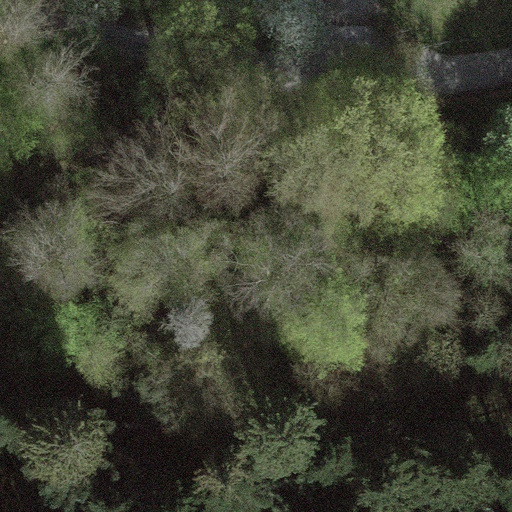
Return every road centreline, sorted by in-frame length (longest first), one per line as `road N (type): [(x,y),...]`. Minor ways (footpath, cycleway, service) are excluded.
road 1 (track): [(511,57),(335,77),(0,21)]
road 2 (track): [(0,170),(335,77)]
